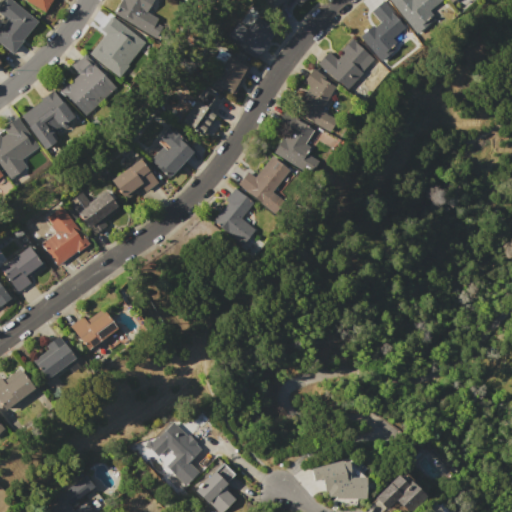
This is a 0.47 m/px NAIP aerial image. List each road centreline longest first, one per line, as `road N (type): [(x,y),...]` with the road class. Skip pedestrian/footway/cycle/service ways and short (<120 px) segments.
road 1 (residential): [(339,0),(290,53),(188,197),(0,343)]
road 2 (residential): [(83,0),(54,43),(0,91)]
